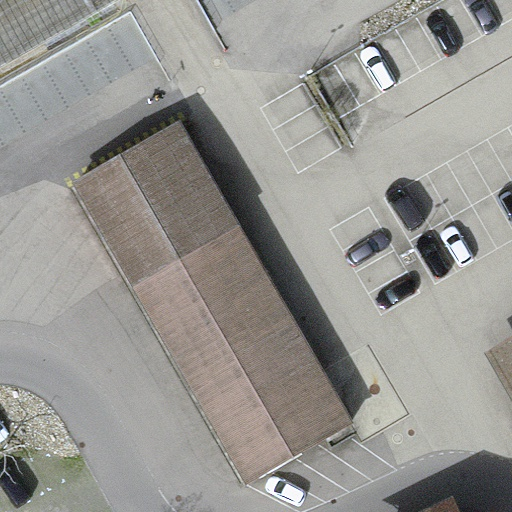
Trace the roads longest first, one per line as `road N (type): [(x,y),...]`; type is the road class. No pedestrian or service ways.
road 1 (unclassified): [(0,369),(37,367),(87,414),(141,511)]
road 2 (unclassified): [(373,511),(446,476),(511,495)]
